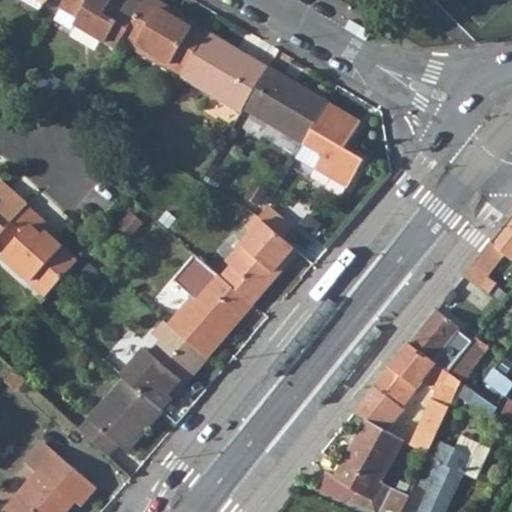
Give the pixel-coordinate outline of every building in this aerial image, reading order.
[(71,21),(103,39),(125,0),(59,0),(57,4),(75,14),(71,21)] [(140,3),(135,0),(125,0),(103,39),(114,45),(118,38),(140,3)] [(118,38),(133,48),(137,40),(169,60),(192,23),(170,11),(169,14),(147,0),(141,0),(140,3),(118,38)] [(133,48),(179,74),(204,30),(192,23),(169,60),(137,40),(133,48)] [(177,76),(237,112),(240,107),(263,67),(204,30),(179,74),(177,76)] [(240,107),(266,122),(300,142),(323,102),(295,85),(293,89),(276,79),(278,75),(263,67),(240,107)] [(323,102),(300,142),(316,152),(309,166),(345,186),(361,157),(341,146),(356,120),(323,102)] [(297,147),(300,142),(266,122),(264,127),(297,147)] [(0,235),(25,205),(0,182),(0,235)] [(255,216),(279,237),(289,225),(264,204),(255,216)] [(25,205),(0,235),(0,243),(5,249),(1,254),(33,282),(37,277),(51,289),(76,260),(51,238),(56,234),(25,205)] [(511,215),(498,233),(511,244),(511,215)] [(226,262),(230,266),(258,290),(276,267),(281,272),(298,253),(279,237),(255,216),(245,227),(252,232),(226,262)] [(509,255),(511,252),(511,244),(498,233),(464,276),(474,284),(501,251),(509,255)] [(168,326),(206,359),(230,332),(225,329),(239,314),(242,317),(253,305),(221,277),(214,271),(195,255),(174,281),(192,297),(168,326)] [(230,266),(221,277),(253,305),(281,272),(276,267),(258,290),(230,266)] [(335,303),(329,298),(272,369),(269,373),(276,378),(335,303)] [(450,373),(460,357),(445,347),(460,325),(437,309),(409,343),(450,373)] [(316,401),(322,406),(382,331),(375,326),(316,401)] [(450,373),(459,380),(485,344),(475,335),(460,357),(450,373)] [(124,379),(161,411),(171,399),(166,395),(179,381),(184,385),(197,369),(162,339),(150,354),(145,349),(120,376),(124,379)] [(427,457),(440,430),(420,417),(402,406),(425,377),(456,397),(463,383),(459,380),(450,373),(409,343),(355,410),(367,418),(403,442),(427,457)] [(161,411),(124,379),(80,429),(106,453),(115,442),(124,449),(133,437),(136,439),(161,411)] [(456,397),(492,418),(495,412),(498,408),(463,383),(456,397)] [(432,397),(420,417),(440,430),(450,409),(432,397)] [(403,442),(367,418),(334,476),(327,471),(315,487),(372,511),(399,511),(409,495),(406,493),(417,476),(400,466),(392,480),(384,474),(403,442)] [(492,448),(463,434),(456,447),(442,440),(420,483),(429,488),(416,511),(443,511),(464,472),(477,478),(492,448)] [(38,473),(18,494),(24,499),(11,511),(64,511),(75,501),(80,505),(95,488),(46,443),(27,463),(38,473)] [(2,511),(3,511),(11,511),(24,499),(18,494),(2,511)]
